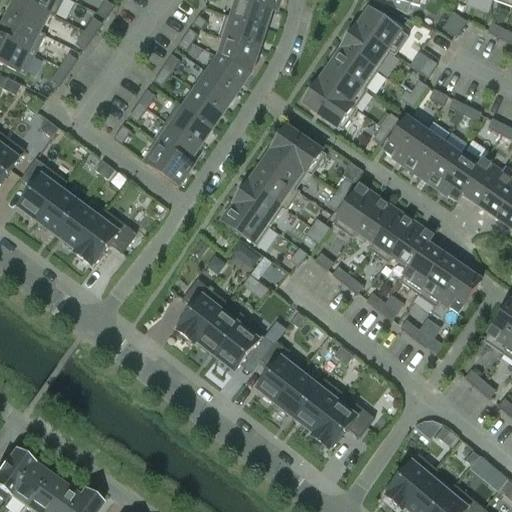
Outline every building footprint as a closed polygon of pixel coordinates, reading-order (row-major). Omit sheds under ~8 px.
[(55,19),(55,18),(18,0),(17,0),(8,19),(45,38),(46,37),(39,34),(48,16),(55,19)] [(18,0),(55,18),(64,0),(18,0)] [(277,13),(235,0),(234,0),(239,1),(232,20),(225,18),(225,19),(265,32),(271,12),(277,14),(277,13)] [(235,0),(277,13),(281,0),(235,0)] [(511,0),(494,0),(494,3),(511,9),(511,0)] [(105,21),(114,8),(106,2),(97,15),(105,21)] [(356,30),(395,57),(408,38),(370,12),(358,30),(356,29),(356,30)] [(454,15),(448,23),(461,32),(467,24),(454,15)] [(201,32),(207,24),(199,18),(193,26),(201,32)] [(0,39),(35,57),(45,38),(8,19),(0,35),(0,39)] [(265,32),(225,19),(218,40),(258,52),(265,32)] [(84,33),(93,39),(102,26),(93,20),(84,33)] [(456,41),(461,32),(448,23),(442,31),(456,41)] [(501,41),(506,33),(492,25),(487,34),(501,41)] [(342,49),(378,74),(391,55),(395,58),(395,57),(356,30),(342,49)] [(184,39),(192,45),(198,37),(190,31),(184,39)] [(93,39),(84,33),(75,46),(84,52),(93,39)] [(511,35),(506,33),(501,41),(511,46),(511,35)] [(0,64),(26,77),(35,57),(0,39),(0,64)] [(186,54),(192,45),(184,39),(178,48),(186,54)] [(258,52),(218,40),(225,43),(219,60),(251,75),(258,52)] [(342,49),(342,50),(343,51),(331,68),(367,93),(368,92),(366,91),(378,74),(342,49)] [(60,69),(68,75),(77,62),(69,56),(60,69)] [(172,57),(163,70),(171,76),(180,63),(172,57)] [(251,75),(219,60),(209,75),(237,95),(251,75)] [(420,74),(428,80),(437,67),(429,61),(420,74)] [(331,68),(322,81),(319,85),(318,84),(318,85),(357,112),(358,111),(356,110),(367,93),(331,68)] [(68,75),(60,69),(50,82),(59,88),(68,75)] [(171,76),(163,70),(154,83),(162,89),(171,76)] [(196,93),(225,113),(237,95),(209,75),(196,93)] [(2,91),(9,95),(15,84),(8,80),(2,91)] [(15,84),(9,95),(16,98),(22,87),(15,84)] [(420,84),(411,97),(419,102),(428,89),(420,84)] [(357,112),(318,85),(303,105),(343,133),(357,112)] [(147,92),(138,106),(147,111),(156,98),(147,92)] [(444,108),(448,99),(434,92),(429,101),(444,108)] [(179,106),(178,107),(212,131),(225,113),(196,93),(184,110),(179,106)] [(413,111),(419,102),(411,97),(406,93),(400,101),(408,107),(413,111)] [(449,110),(463,118),(468,109),(453,101),(449,110)] [(147,111),(138,106),(129,119),(137,125),(147,111)] [(212,131),(178,107),(166,125),(200,148),(212,131)] [(468,109),(463,118),(477,125),(482,116),(468,109)] [(391,116),(381,129),(390,135),(399,122),(391,116)] [(403,167),(426,134),(407,121),(384,154),(403,167)] [(502,137),(507,128),(492,121),(488,130),(502,137)] [(39,131),(46,136),(53,126),(47,122),(39,131)] [(153,142),(193,170),(193,169),(188,166),(200,148),(166,125),(153,142)] [(59,131),(53,126),(46,136),(52,141),(59,131)] [(122,147),(131,134),(123,128),(114,141),(122,147)] [(511,130),(507,128),(502,137),(511,142),(511,130)] [(381,148),(390,135),(381,129),(372,142),(381,148)] [(287,130),(273,150),(312,178),(326,157),(287,130)] [(420,179),(443,146),(426,134),(403,167),(420,179)] [(6,139),(0,147),(0,186),(25,153),(6,139)] [(193,170),(153,142),(153,143),(159,147),(146,165),(180,188),(193,170)] [(443,146),(420,179),(438,192),(465,152),(461,158),(443,146)] [(312,178),(273,150),(272,151),(273,152),(262,169),(300,195),(296,192),(307,176),(311,178),(312,178)] [(482,164),(465,152),(438,192),(457,204),(462,196),(461,196),(484,163),(484,162),(482,164)] [(37,224),(67,184),(37,161),(21,182),(33,190),(18,210),(37,224)] [(102,177),(109,168),(103,163),(95,173),(102,177)] [(461,196),(462,196),(479,208),(506,169),(501,175),(484,163),(461,196)] [(109,168),(102,177),(108,182),(115,173),(109,168)] [(248,185),(248,186),(287,213),(300,195),(262,169),(250,186),(248,185)] [(497,221),(511,198),(511,173),(506,169),(479,208),(497,221)] [(345,181),(336,194),(345,200),(354,187),(345,181)] [(37,224),(57,239),(81,206),(62,192),(68,184),(67,184),(37,224)] [(287,214),(287,213),(248,186),(234,205),(270,230),(283,211),(287,214)] [(352,240),(379,201),(361,188),(333,227),(352,240)] [(335,214),(345,200),(336,194),(327,208),(335,214)] [(511,198),(497,221),(511,230),(511,198)] [(369,252),(370,252),(397,213),(379,201),(352,240),(353,241),(357,235),(373,246),(369,252)] [(257,249),(270,230),(234,205),(234,206),(235,207),(223,225),(257,249)] [(99,220),(81,206),(57,239),(75,252),(74,254),(74,255),(106,213),(105,212),(99,220)] [(136,235),(106,213),(74,255),(93,269),(110,247),(122,256),(136,235)] [(397,213),(370,252),(387,264),(414,225),(397,213)] [(312,230),(319,235),(325,239),(330,231),(318,222),(312,230)] [(414,225),(387,264),(388,265),(393,259),(409,270),(399,284),(400,285),(427,246),(428,246),(433,238),(414,225)] [(319,247),(325,239),(319,235),(312,230),(306,238),(319,247)] [(427,246),(400,285),(418,297),(445,258),(428,246),(427,246)] [(299,251),(289,263),(297,270),(307,257),(299,251)] [(315,263),(328,273),(334,265),(321,255),(315,263)] [(435,309),(463,270),(445,258),(418,297),(435,309)] [(264,259),(257,269),(263,274),(270,264),(264,259)] [(345,287),(351,279),(338,269),(332,277),(345,287)] [(481,283),(463,270),(435,309),(436,310),(440,304),(458,316),(481,283)] [(351,279),(345,287),(358,297),(364,289),(351,279)] [(177,332),(195,347),(228,306),(198,282),(182,302),(194,311),(177,332)] [(379,314),(385,306),(373,296),(366,304),(379,314)] [(502,355),(511,340),(511,304),(484,343),(502,355)] [(247,320),(228,306),(195,347),(196,348),(198,346),(216,360),(247,320)] [(385,306),(379,314),(392,324),(398,316),(385,306)] [(298,316),(291,325),(297,330),(305,321),(298,316)] [(247,320),(216,360),(235,375),(263,339),(244,325),(247,321),(247,320)] [(400,331),(413,340),(419,332),(407,323),(400,331)] [(432,342),(419,332),(413,340),(426,350),(432,342)] [(511,340),(502,355),(511,362),(511,340)] [(289,389),(304,371),(286,357),(289,353),(276,343),(261,363),(273,372),(257,392),(276,407),(289,389)] [(334,358),(340,363),(347,354),(341,349),(334,358)] [(353,359),(347,354),(340,363),(346,368),(353,359)] [(311,400),(325,382),(325,381),(322,385),(304,371),(289,389),(276,407),(295,421),(311,400)] [(477,391),(484,383),(471,373),(465,381),(477,391)] [(334,411),(344,397),(325,382),(311,400),(295,421),(313,436),(311,438),(312,438),(334,411)] [(484,383),(477,391),(489,401),(496,393),(484,383)] [(374,420),(344,397),(334,411),(312,438),(331,453),(348,431),(359,440),(374,420)] [(498,408),(510,418),(511,416),(511,406),(505,400),(498,408)] [(444,430),(436,439),(443,444),(450,434),(444,430)] [(21,482),(32,465),(14,452),(8,461),(7,461),(2,468),(21,482)] [(474,453),(467,462),(473,467),(480,458),(474,453)] [(385,498),(402,511),(404,511),(438,472),(419,457),(385,498)] [(21,482),(9,498),(24,508),(21,511),(22,511),(48,476),(32,465),(21,482)] [(0,491),(9,498),(21,482),(2,468),(0,470),(0,491)] [(438,472),(404,511),(405,511),(406,511),(435,511),(456,488),(455,487),(449,494),(432,480),(438,473),(438,472)] [(46,511),(64,487),(48,476),(22,511),(46,511)] [(511,485),(508,483),(501,492),(507,497),(511,490),(511,485)] [(69,511),(79,499),(78,498),(64,487),(46,511),(69,511)] [(483,511),(484,511),(456,488),(435,511),(483,511)] [(79,499),(69,511),(97,511),(102,506),(83,492),(78,498),(79,499)]
